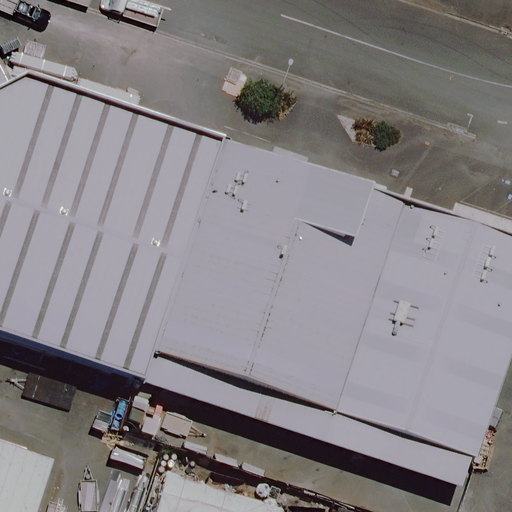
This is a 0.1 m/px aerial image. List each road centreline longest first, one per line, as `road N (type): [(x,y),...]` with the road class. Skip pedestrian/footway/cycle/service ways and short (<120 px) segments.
road 1 (unclassified): [(237,0),(511,85)]
road 2 (unknown): [(0,386),(51,402),(74,428),(80,511)]
